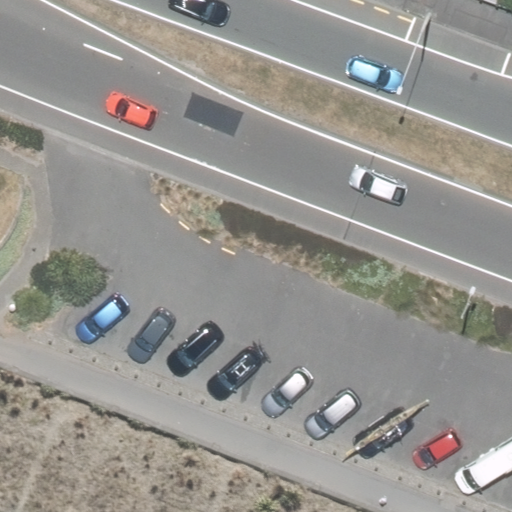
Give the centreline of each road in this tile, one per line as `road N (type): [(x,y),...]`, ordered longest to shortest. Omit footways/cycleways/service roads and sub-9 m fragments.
road 1 (primary): [(511,241),(0,43)]
road 2 (primary): [(224,0),(511,105)]
